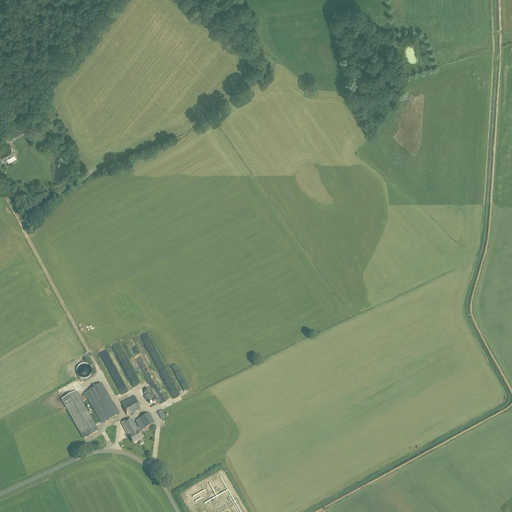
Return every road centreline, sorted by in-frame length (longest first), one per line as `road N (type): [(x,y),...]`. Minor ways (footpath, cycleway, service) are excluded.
road 1 (unclassified): [(177,511),(152,471),(116,451),(92,453),(0,494)]
road 2 (track): [(87,349),(0,187)]
